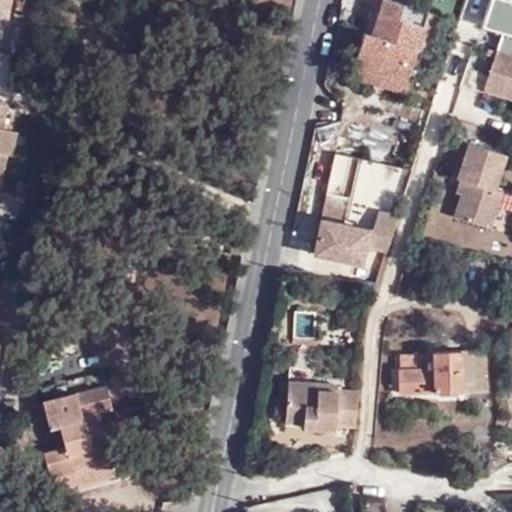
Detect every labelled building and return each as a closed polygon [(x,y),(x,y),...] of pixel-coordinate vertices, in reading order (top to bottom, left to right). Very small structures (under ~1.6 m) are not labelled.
[(0,0),(0,18),(12,21),(16,0),(0,0)] [(425,0),(380,0),(362,54),(413,70),(422,43),(436,3),(425,0)] [(445,7),(436,3),(422,43),(431,45),(445,7)] [(491,52),(497,55),(511,59),(511,41),(497,37),(491,52)] [(409,83),(413,70),(362,54),(357,67),(409,83)] [(511,59),(497,55),(485,92),(511,101),(511,59)] [(0,106),(0,195),(5,196),(13,159),(18,135),(8,133),(14,109),(0,106)] [(13,159),(17,160),(22,136),(18,135),(13,159)] [(505,159),(471,148),(458,183),(465,186),(453,223),(488,235),(501,198),(493,195),(505,159)] [(330,154),(326,194),(352,196),(356,157),(330,154)] [(21,201),(36,203),(38,188),(24,186),(21,201)] [(325,219),(316,252),(364,264),(367,249),(389,254),(392,247),(402,216),(382,212),(375,231),(325,219)] [(401,393),(489,388),(488,350),(439,353),(439,358),(406,360),(407,370),(400,371),(401,393)] [(357,430),(360,396),(340,393),(338,389),(291,383),(286,423),(301,425),(302,431),(322,433),(323,428),(357,430)] [(101,425),(101,426),(114,423),(108,398),(44,415),(52,443),(61,441),(84,433),(84,429),(101,425)] [(84,433),(61,441),(64,458),(44,465),(51,494),(73,487),(71,482),(88,476),(90,483),(112,477),(115,485),(131,481),(121,445),(107,449),(101,426),(101,425),(84,429),(84,433)]
